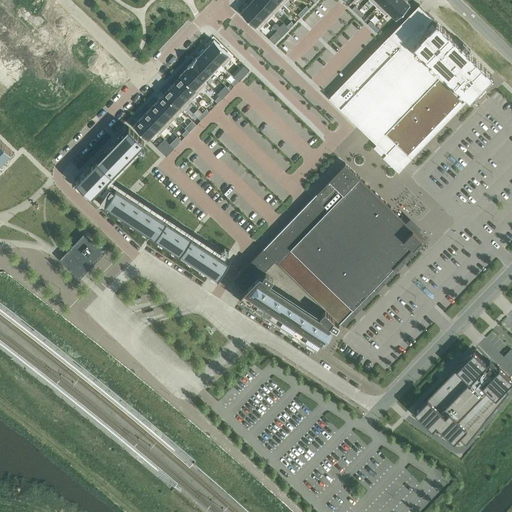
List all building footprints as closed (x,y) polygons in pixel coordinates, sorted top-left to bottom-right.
[(252,0),(249,4),(267,21),(274,13),(260,0),(252,0)] [(275,0),(260,0),(274,13),(282,6),(275,0)] [(383,0),(377,7),(384,15),(388,11),(398,0),(383,0)] [(405,0),(398,0),(388,11),(396,19),(410,4),(405,0)] [(249,4),(241,12),(259,29),(267,21),(249,4)] [(419,4),(328,97),(386,153),(383,156),(398,171),(469,98),(466,95),(414,44),(421,36),(428,29),(436,21),(419,4)] [(421,36),(414,44),(466,95),(469,98),(477,90),(484,83),(486,81),(491,76),(492,75),(467,51),(436,21),(428,29),(421,36)] [(213,40),(205,49),(221,65),(223,66),(231,57),(213,40)] [(196,57),(213,73),(221,65),(205,49),(197,57),(196,57)] [(196,57),(188,66),(204,82),(208,79),(213,73),(196,57)] [(188,67),(180,75),(198,92),(206,84),(204,82),(188,66),(187,66),(188,67)] [(180,76),(172,84),(190,102),(199,93),(198,92),(180,75),(180,76)] [(172,84),(164,93),(182,111),(190,102),(172,84)] [(225,85),(216,94),(219,96),(222,99),(230,90),(225,85)] [(164,93),(156,101),(174,118),(182,111),(164,93)] [(156,101),(149,109),(167,126),(171,121),(174,118),(156,101)] [(149,109),(141,117),(156,131),(159,134),(167,126),(149,109)] [(141,117),(133,125),(148,139),(156,131),(141,117)] [(129,127),(76,181),(91,196),(92,195),(98,201),(110,186),(105,183),(144,142),(129,127)] [(0,169),(15,154),(0,139),(0,169)] [(233,279),(244,290),(245,291),(274,260),(340,323),(422,237),(345,163),(233,279)] [(110,186),(98,201),(103,206),(105,203),(155,236),(155,237),(156,237),(218,278),(230,260),(116,186),(114,189),(110,186)] [(84,238),(67,256),(82,270),(99,252),(84,238)] [(245,291),(244,290),(239,295),(317,346),(321,339),(324,340),(333,326),(335,328),(340,323),(274,260),(245,291)] [(473,350),(414,411),(432,428),(436,424),(453,440),(457,436),(465,444),(508,392),(504,388),(511,379),(499,366),(498,367),(489,359),(486,362),(473,350)] [(263,396),(257,400),(262,408),(268,403),(263,396)] [(303,404),(298,407),(302,413),(307,410),(303,404)] [(254,407),(248,410),(253,419),(259,415),(254,407)]
